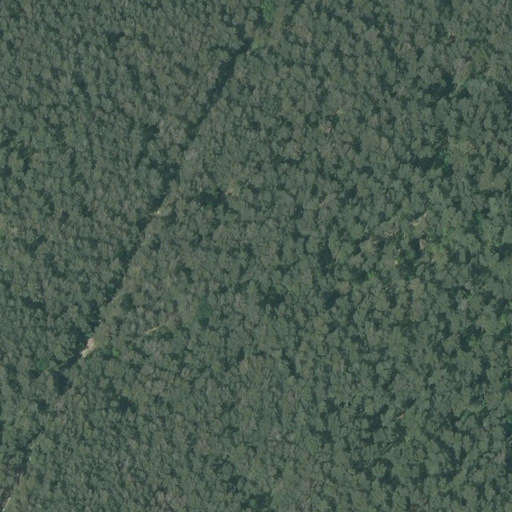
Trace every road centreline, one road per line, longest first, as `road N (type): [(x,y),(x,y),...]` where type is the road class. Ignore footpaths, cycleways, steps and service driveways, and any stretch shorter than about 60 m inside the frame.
road 1 (track): [(85,362),(511,192)]
road 2 (track): [(85,362),(275,0)]
road 3 (track): [(85,362),(6,511)]
